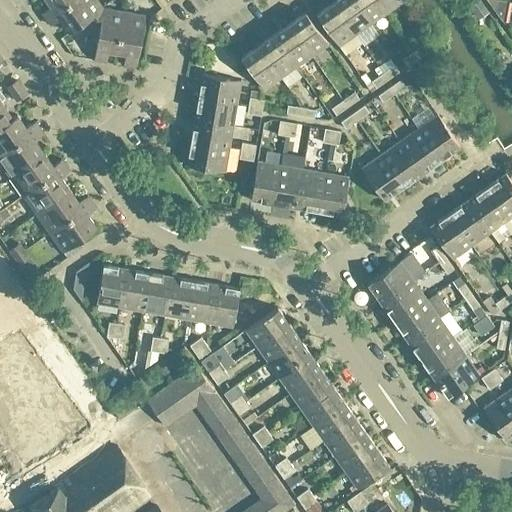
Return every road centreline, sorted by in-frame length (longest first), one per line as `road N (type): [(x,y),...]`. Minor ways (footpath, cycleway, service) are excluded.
road 1 (unknown): [(0,505),(102,438),(131,429),(150,438),(189,511)]
road 2 (residential): [(308,285),(507,154)]
road 3 (residential): [(122,376),(56,273),(142,217)]
road 4 (residential): [(445,459),(418,439),(308,285)]
road 5 (residential): [(90,143),(149,101),(183,34),(237,0)]
road 6 (residential): [(308,285),(281,259),(165,232),(142,217)]
road 7 (residential): [(90,143),(0,12)]
